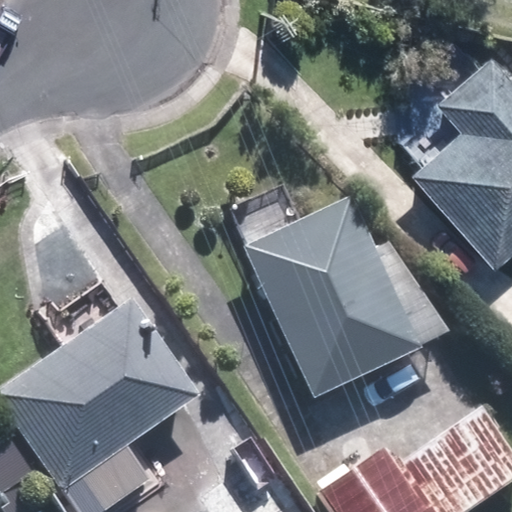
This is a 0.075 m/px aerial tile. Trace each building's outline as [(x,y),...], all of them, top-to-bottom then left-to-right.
[(414,165),(496,259),(511,244),(511,67),(493,46),(438,94),(463,122),(414,165)] [(424,346),(354,194),(246,244),(316,396),(424,346)] [(152,475),(130,443),(201,394),(134,296),(0,388),(0,396),(65,489),(83,476),(105,508),(152,475)] [(399,465),(385,445),(318,490),(332,511),(425,511),(427,511),(426,511),(465,511),(511,479),(511,449),(482,407),(399,465)] [(303,511),(265,456),(202,499),(211,511),(303,511)]
